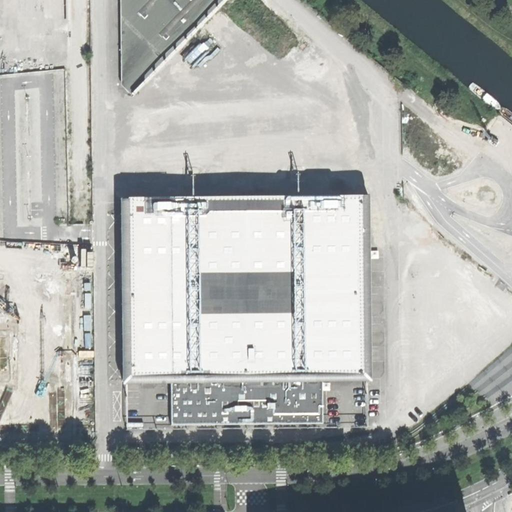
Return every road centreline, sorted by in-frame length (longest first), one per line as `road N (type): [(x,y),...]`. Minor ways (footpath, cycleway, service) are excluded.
road 1 (secondary): [(511,425),(408,468),(251,475)]
road 2 (secondary): [(251,475),(0,477)]
